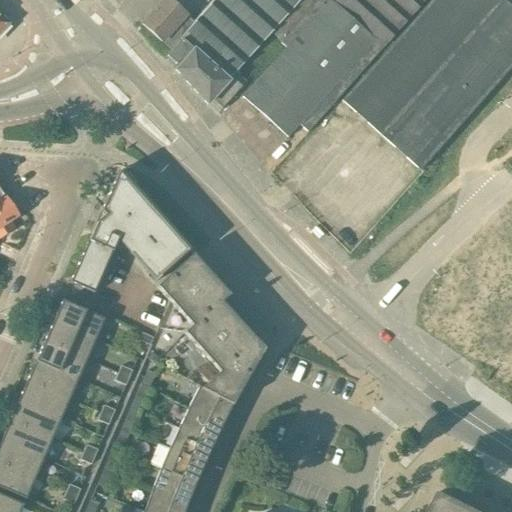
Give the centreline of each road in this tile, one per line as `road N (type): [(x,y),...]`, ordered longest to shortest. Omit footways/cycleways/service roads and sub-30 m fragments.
road 1 (residential): [(91,55),(108,90),(203,202),(310,309),(411,392)]
road 2 (residential): [(363,330),(234,211),(91,55)]
road 3 (residential): [(363,330),(474,213),(475,153),(511,118)]
road 4 (residential): [(205,511),(265,393),(283,390),(378,427)]
road 5 (residential): [(511,433),(363,330)]
road 6 (residential): [(0,356),(67,192)]
road 7 (residential): [(411,392),(511,459)]
